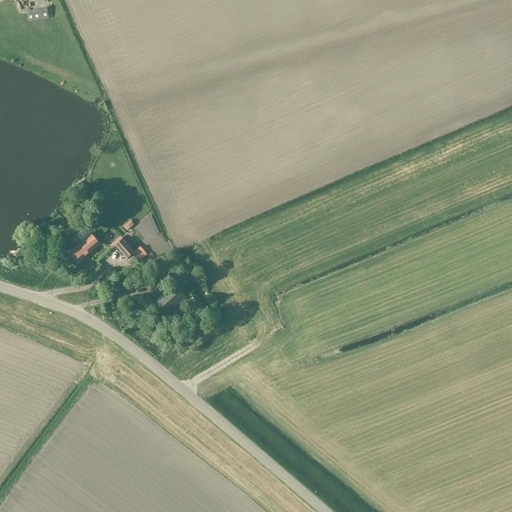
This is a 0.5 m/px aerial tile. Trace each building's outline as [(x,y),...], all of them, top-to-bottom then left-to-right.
[(46,9),(27,12),(28,23),(48,20),(46,9)] [(130,221),(123,228),(126,232),(133,226),(130,221)] [(90,236),(71,252),(79,262),(98,245),(90,236)] [(123,240),(114,248),(125,261),(134,253),(123,240)] [(158,281),(176,273),(172,264),(154,272),(158,281)] [(170,279),(177,288),(186,279),(179,271),(170,279)] [(174,287),(156,303),(166,315),(184,299),(174,287)] [(209,315),(193,297),(189,300),(205,319),(209,315)]
